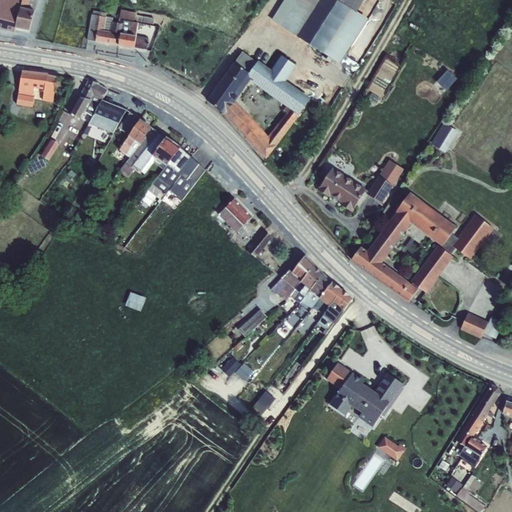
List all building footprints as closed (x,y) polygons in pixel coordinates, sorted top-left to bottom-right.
[(0,0),(0,30),(14,34),(15,28),(20,8),(22,1),(22,0),(0,0)] [(20,8),(15,28),(29,31),(34,11),(35,11),(38,0),(22,0),(22,1),(20,8)] [(285,0),(273,21),(280,27),(339,64),(367,19),(357,13),(364,0),(285,0)] [(91,15),(87,40),(95,42),(118,46),(120,34),(121,34),(122,24),(123,21),(119,20),(118,23),(112,22),(113,18),(105,17),(106,13),(93,11),(92,15),(91,15)] [(120,11),(119,19),(153,25),(154,19),(136,16),(136,13),(120,11)] [(120,34),(118,46),(134,48),(146,51),(148,38),(136,36),(138,24),(123,21),(122,24),(121,34),(120,34)] [(249,74),(257,63),(242,52),(234,63),(249,74)] [(249,74),(234,63),(233,63),(207,100),(222,112),(265,159),(276,147),(267,137),(235,102),(251,79),(253,81),(252,83),(285,106),(298,115),(310,99),(286,81),(296,67),(281,56),(271,71),(258,62),(257,63),(249,74)] [(447,89),(458,77),(448,68),(437,80),(447,89)] [(18,94),(16,105),(32,107),(33,97),(35,89),(44,90),(42,100),(52,102),(57,78),(47,76),(47,75),(22,72),(18,94)] [(87,81),(70,113),(80,119),(85,111),(93,116),(101,101),(107,90),(98,85),(99,84),(87,81)] [(102,100),(91,124),(114,133),(127,111),(102,100)] [(298,115),(285,106),(283,110),(286,112),(267,137),(276,147),(298,115)] [(129,113),(118,128),(129,137),(119,150),(130,157),(130,158),(140,144),(151,127),(149,125),(149,124),(147,122),(145,123),(140,120),(129,113)] [(444,123),(431,144),(445,153),(458,132),(444,123)] [(130,157),(119,172),(128,179),(136,168),(145,174),(153,163),(163,170),(167,166),(168,165),(181,148),(180,148),(180,147),(167,137),(151,127),(140,144),(130,158),(130,157)] [(52,140),(42,157),(50,161),(60,145),(52,140)] [(163,170),(147,191),(158,200),(156,203),(158,204),(169,191),(181,175),(178,173),(191,157),(181,148),(168,165),(167,166),(163,170)] [(181,175),(169,191),(182,200),(205,170),(199,164),(191,157),(178,173),(181,175)] [(387,163),(367,194),(381,204),(402,172),(387,163)] [(333,168),(318,190),(329,198),(330,196),(341,203),(340,205),(352,212),(367,190),(333,168)] [(396,212),(411,223),(441,245),(442,246),(451,234),(456,227),(410,193),(396,212)] [(234,199),(218,215),(236,233),(252,217),(234,199)] [(367,251),(382,263),(411,223),(396,212),(367,251)] [(410,283),(418,289),(418,288),(426,293),(453,257),(450,255),(455,249),(470,260),(493,229),(474,215),(458,239),(451,234),(442,246),(441,245),(440,247),(438,246),(410,283)] [(264,230),(247,251),(255,258),(272,238),(264,230)] [(116,236),(113,244),(122,248),(126,241),(116,236)] [(132,246),(129,249),(135,254),(138,250),(132,246)] [(382,263),(367,251),(361,247),(351,261),(408,303),(418,289),(410,283),(382,263)] [(289,270),(271,289),(286,301),(289,297),(300,282),(300,281),(314,264),(305,256),(292,274),(289,270)] [(300,282),(289,297),(299,304),(300,304),(301,303),(309,291),(310,290),(323,274),(314,264),(300,281),(300,282)] [(309,291),(301,303),(312,309),(319,299),(333,283),(323,274),(310,290),(309,291)] [(312,309),(309,313),(321,318),(329,307),(333,303),(342,291),(333,283),(319,299),(312,309)] [(321,318),(318,323),(325,329),(323,333),(325,335),(343,311),(353,299),(342,291),(333,303),(329,307),(321,318)] [(130,292),(125,306),(140,311),(145,298),(130,292)] [(260,310),(238,330),(245,337),(267,317),(260,310)] [(483,334),(488,323),(468,313),(460,330),(481,339),(483,334)] [(488,323),(483,334),(496,339),(503,323),(491,317),(488,323)] [(233,357),(221,369),(230,377),(235,372),(244,381),(252,372),(245,365),(243,366),(233,357)] [(326,378),(339,387),(329,402),(345,412),(352,402),(363,409),(357,417),(371,426),(381,412),(385,415),(404,386),(385,374),(376,388),(350,371),(351,369),(337,360),(326,378)] [(472,415),(482,422),(483,422),(488,413),(501,393),(498,387),(491,385),(472,415)] [(265,392),(258,402),(267,409),(275,399),(265,392)] [(506,401),(502,414),(511,416),(511,444),(509,454),(511,455),(511,400),(509,400),(508,402),(506,401)] [(472,415),(455,441),(464,447),(459,456),(463,459),(462,461),(474,468),(481,457),(487,446),(472,437),(482,422),(472,415)] [(385,436),(377,447),(398,460),(405,449),(385,436)] [(453,478),(447,486),(457,493),(463,485),(453,478)] [(463,488),(456,496),(478,511),(480,511),(485,506),(468,494),(469,492),(463,488)]
